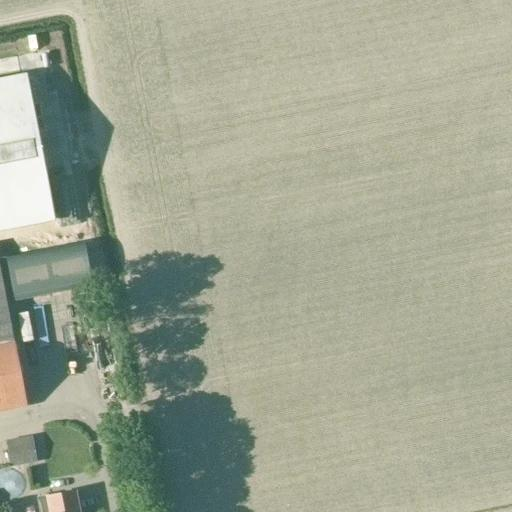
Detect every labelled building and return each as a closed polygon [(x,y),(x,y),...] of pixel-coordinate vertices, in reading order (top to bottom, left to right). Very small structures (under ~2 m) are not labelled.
[(24,80),(0,84),(0,227),(52,217),(24,80)] [(85,242),(6,258),(15,303),(94,287),(85,242)] [(0,411),(26,406),(0,272),(0,411)] [(112,381),(122,379),(119,365),(109,367),(112,381)] [(33,438),(7,442),(12,466),(37,461),(33,438)] [(78,511),(79,511),(75,492),(46,497),(38,498),(40,511),(78,511)]
